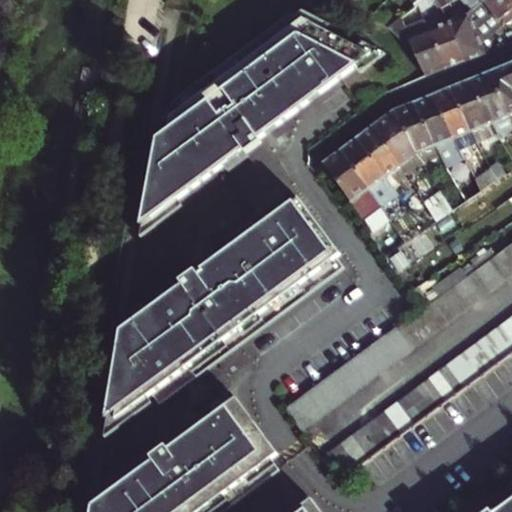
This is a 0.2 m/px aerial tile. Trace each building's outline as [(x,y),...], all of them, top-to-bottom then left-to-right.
[(335,0),(354,10),(364,1),(362,0),(335,0)] [(466,63),(486,55),(473,23),(479,18),(483,22),(494,13),(506,26),(511,21),(511,0),(488,0),(472,13),(468,16),(450,23),(466,63)] [(472,13),(488,0),(461,0),(462,0),(472,13)] [(290,15),(160,110),(139,230),(242,154),(245,158),(260,147),(257,143),(371,58),(290,15)] [(428,78),(446,70),(432,31),(431,31),(428,20),(408,27),(404,17),(389,29),(413,49),(416,48),(428,78)] [(446,70),(466,63),(450,23),(431,31),(432,31),(446,70)] [(511,71),(509,65),(492,72),(511,113),(511,112),(511,71)] [(511,125),(511,112),(511,113),(492,72),(473,80),(494,121),(499,132),(511,125)] [(475,130),(494,121),(473,80),(454,88),(475,130)] [(457,138),(475,130),(454,88),(436,96),(457,138)] [(438,146),(457,138),(436,96),(417,104),(438,146)] [(419,155),(438,146),(417,104),(398,112),(398,113),(419,155)] [(402,167),(419,155),(398,113),(376,129),(402,167)] [(387,178),(402,167),(376,129),(360,139),(387,178)] [(370,190),(387,178),(360,139),(344,151),(370,190)] [(444,158),(452,173),(470,164),(463,149),(444,158)] [(390,220),(370,190),(344,151),(326,164),(374,233),(390,220)] [(476,176),(483,173),(480,165),(472,169),(476,176)] [(479,181),(484,191),(500,180),(494,169),(479,181)] [(126,332),(110,421),(120,413),(119,421),(155,395),(161,405),(346,269),(339,259),(346,254),(306,201),(204,274),(200,270),(185,281),(188,285),(126,332)] [(305,429),(402,358),(511,276),(511,245),(427,309),(409,322),(289,407),(305,429)] [(511,317),(324,456),(341,480),(511,353),(511,317)] [(97,508),(96,511),(228,511),(282,472),(274,463),(282,456),(241,399),(173,450),(171,447),(155,458),(158,462),(97,508)] [(511,511),(511,497),(504,503),(506,506),(499,511),(511,511)] [(324,511),(317,501),(302,511),(324,511)]
